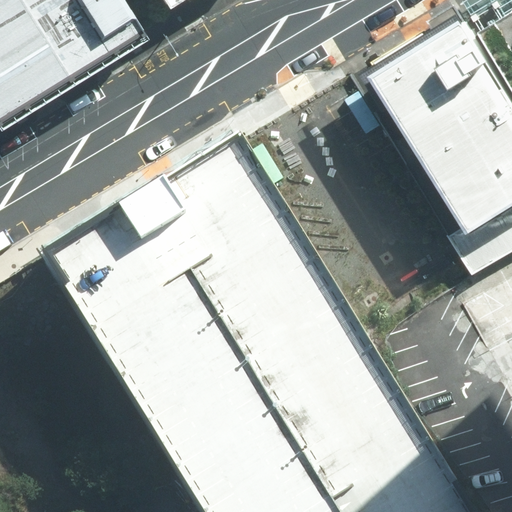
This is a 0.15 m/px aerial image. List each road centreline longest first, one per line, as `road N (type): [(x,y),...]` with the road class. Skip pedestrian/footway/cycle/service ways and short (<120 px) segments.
road 1 (residential): [(1,204),(343,0)]
road 2 (unknown): [(229,67),(361,291)]
